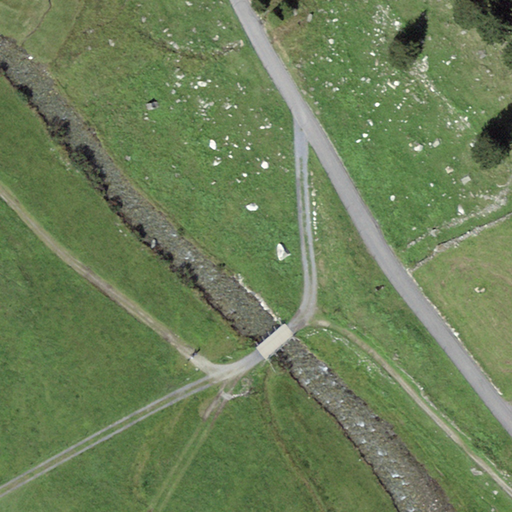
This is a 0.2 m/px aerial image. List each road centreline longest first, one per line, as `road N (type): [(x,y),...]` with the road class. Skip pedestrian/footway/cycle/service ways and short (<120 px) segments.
road 1 (tertiary): [(237,0),(397,276),(511,424)]
road 2 (track): [(0,495),(227,376)]
road 3 (track): [(304,116),(308,315)]
